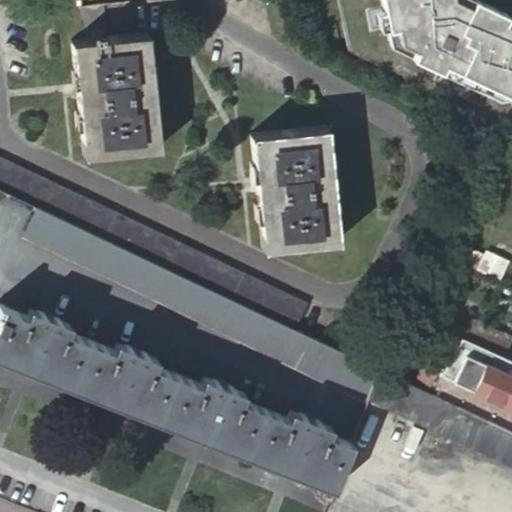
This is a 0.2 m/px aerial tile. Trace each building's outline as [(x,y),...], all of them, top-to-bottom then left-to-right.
[(511,16),(476,0),(382,0),(384,3),(367,6),(371,30),(388,27),(393,45),(497,96),(511,91),(511,16)] [(144,33),(131,34),(105,37),(102,3),(79,6),(83,39),(69,40),(81,155),(157,146),(144,33)] [(323,128),(249,136),(262,251),(335,243),(323,128)] [(0,192),(33,208),(213,294),(295,333),(308,305),(0,158),(0,192)] [(213,294),(33,208),(20,237),(198,321),(213,294)] [(474,251),(463,246),(456,260),(468,265),(474,251)] [(504,266),(477,252),(471,267),(497,281),(504,266)] [(511,292),(499,286),(492,299),(504,305),(511,292)] [(364,401),(365,397),(375,371),(295,333),(213,294),(198,321),(364,401)] [(0,361),(69,389),(87,341),(57,329),(59,321),(37,313),(34,320),(0,306),(0,361)] [(450,326),(446,333),(500,357),(508,340),(466,320),(460,332),(450,326)] [(69,389),(154,421),(155,421),(174,375),(142,362),(145,355),(122,346),(119,353),(87,341),(69,389)] [(511,467),(511,436),(427,396),(410,388),(375,371),(365,397),(511,467)] [(511,436),(511,383),(499,377),(489,397),(438,374),(427,396),(511,436)] [(207,387),(174,375),(155,421),(244,456),(262,409),(230,396),(232,389),(210,380),(207,387)] [(244,456),(330,489),(348,442),(316,430),(319,423),(297,414),(294,421),(262,409),(244,456)]
